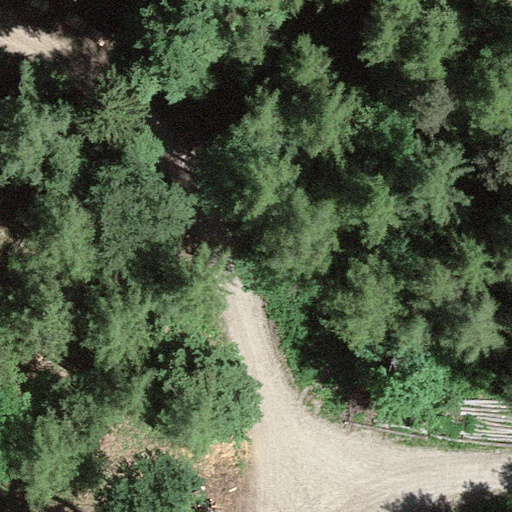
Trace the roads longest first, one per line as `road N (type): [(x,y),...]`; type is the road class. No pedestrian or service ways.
road 1 (track): [(317,502),(201,170)]
road 2 (track): [(201,170),(121,82),(0,35)]
road 3 (track): [(317,502),(459,465),(511,468)]
